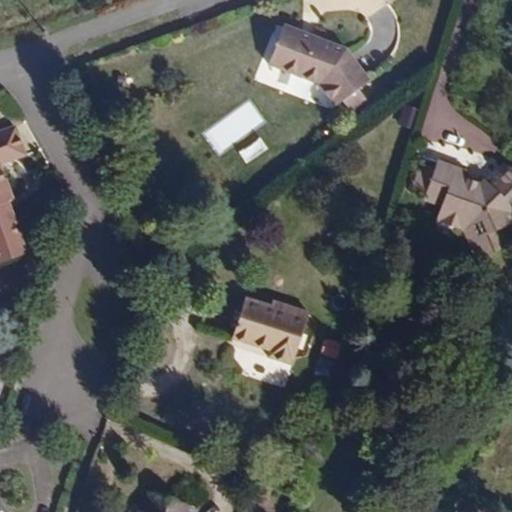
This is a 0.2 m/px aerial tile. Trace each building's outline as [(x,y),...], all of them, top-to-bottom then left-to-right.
[(369,81),(345,50),(282,25),(267,65),(317,85),(335,107),(369,81)] [(11,200),(0,167),(0,162),(25,155),(16,128),(0,132),(0,262),(24,254),(7,202),(11,200)] [(511,218),(510,213),(511,211),(511,172),(495,190),(481,178),(478,182),(462,177),(464,169),(437,159),(434,168),(425,191),(422,201),(437,207),(433,222),(461,232),(473,259),(511,244),(511,218)] [(425,191),(434,168),(419,163),(411,185),(425,191)] [(291,365),(307,313),(271,301),(270,305),(244,297),(231,338),(267,351),(265,357),(291,365)] [(321,353),(338,359),(343,343),(327,337),(321,353)] [(468,423),(474,407),(458,402),(453,419),(468,423)] [(186,511),(188,506),(148,492),(142,511),(138,509),(136,511),(186,511)] [(429,511),(430,511),(400,503),(397,511),(429,511)]
